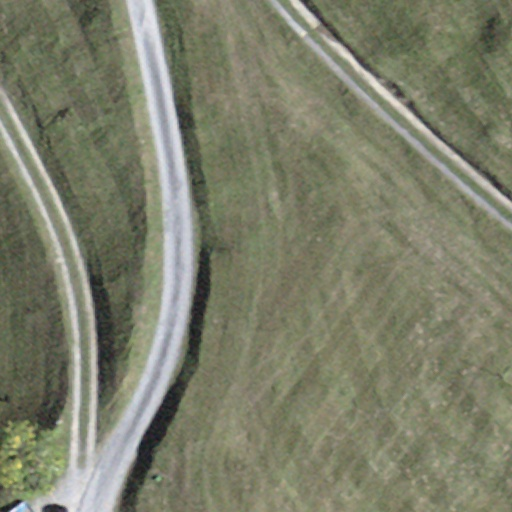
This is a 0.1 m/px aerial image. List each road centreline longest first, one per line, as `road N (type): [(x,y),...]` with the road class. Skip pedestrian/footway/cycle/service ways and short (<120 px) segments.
road 1 (track): [(132,0),(180,231),(151,378),(94,511)]
road 2 (track): [(0,140),(65,270),(82,511)]
road 3 (track): [(267,0),(444,171),(511,222)]
